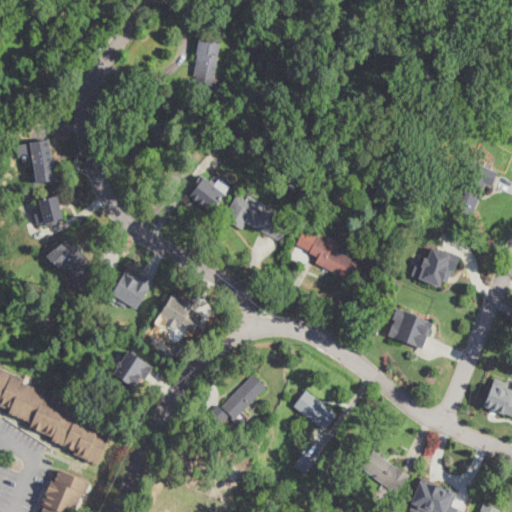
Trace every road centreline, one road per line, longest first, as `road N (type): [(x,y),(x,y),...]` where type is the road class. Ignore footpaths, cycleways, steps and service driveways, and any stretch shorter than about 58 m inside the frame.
road 1 (residential): [(112,511),(174,393),(220,346),(261,325),(317,335),(425,417),(511,452)]
road 2 (residential): [(252,328),(230,283),(124,220),(106,198),(90,152),(83,121),(90,86),(147,0)]
road 3 (residential): [(444,424),(511,248)]
